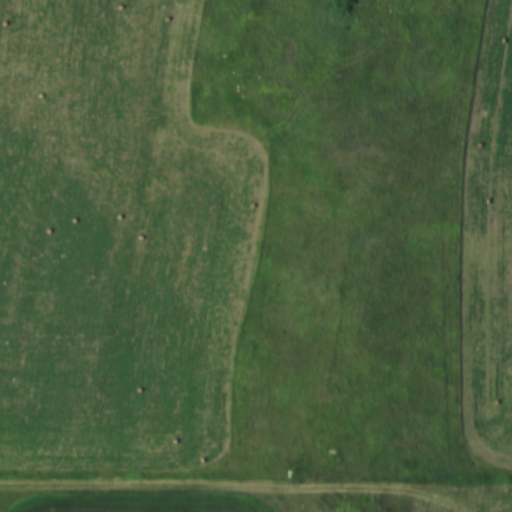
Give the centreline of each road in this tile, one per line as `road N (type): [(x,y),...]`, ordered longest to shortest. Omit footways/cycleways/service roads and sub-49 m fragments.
road 1 (track): [(0,490),(267,490)]
road 2 (track): [(286,511),(267,490),(289,487),(332,493),(369,511)]
